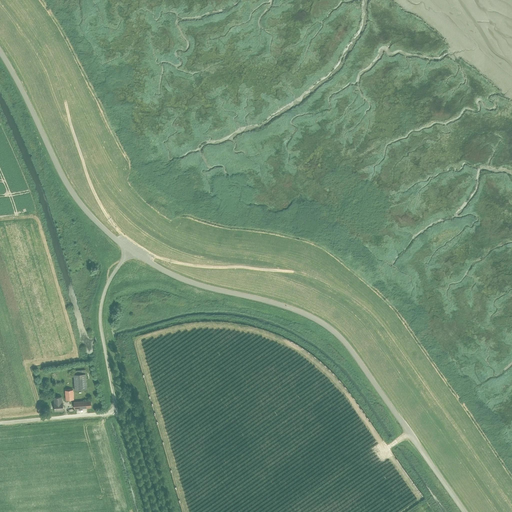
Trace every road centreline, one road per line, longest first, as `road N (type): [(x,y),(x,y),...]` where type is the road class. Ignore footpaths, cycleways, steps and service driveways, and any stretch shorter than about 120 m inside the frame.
road 1 (track): [(503,511),(356,307),(292,271),(210,254),(149,229),(100,172),(41,48),(6,0)]
road 2 (unclassified): [(463,511),(332,331),(294,310),(180,278),(128,250)]
road 3 (unclassified): [(0,423),(113,410),(100,311),(128,250)]
road 4 (unclassified): [(128,250),(73,195),(0,51)]
